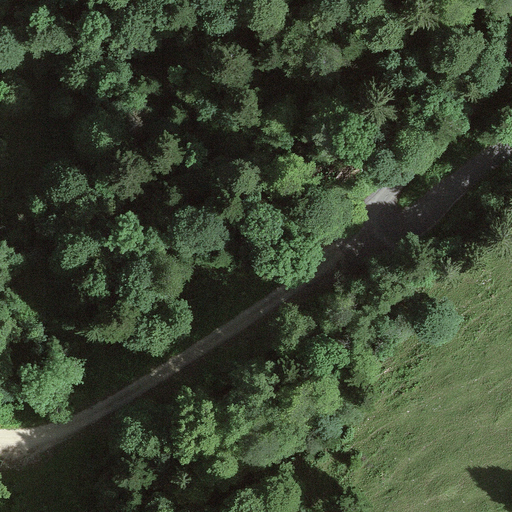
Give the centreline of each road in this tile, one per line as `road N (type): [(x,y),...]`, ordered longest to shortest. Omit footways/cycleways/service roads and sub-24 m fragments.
road 1 (track): [(370,226),(132,389),(34,441),(0,443)]
road 2 (track): [(370,226),(377,200),(447,132),(511,49)]
road 3 (track): [(370,226),(400,232),(511,144)]
